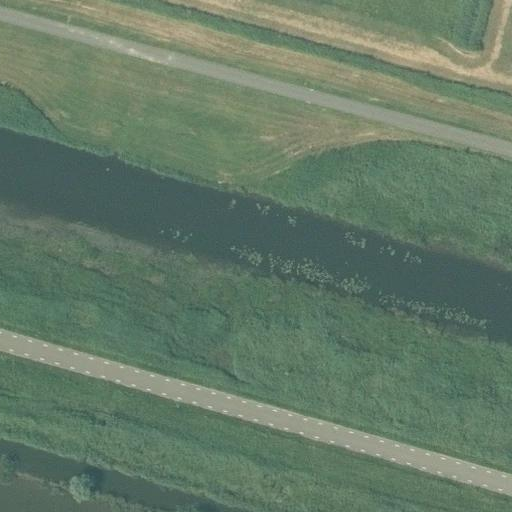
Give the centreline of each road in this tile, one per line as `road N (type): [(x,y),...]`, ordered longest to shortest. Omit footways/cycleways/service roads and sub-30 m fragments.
road 1 (unclassified): [(0,330),(511,485)]
road 2 (unclassified): [(0,14),(511,150)]
